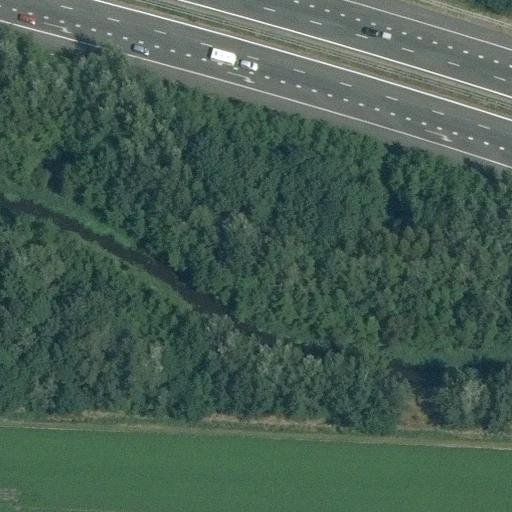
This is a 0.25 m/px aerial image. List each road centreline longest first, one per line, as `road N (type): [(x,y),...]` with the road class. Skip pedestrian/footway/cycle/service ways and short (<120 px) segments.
road 1 (motorway): [(32,0),(190,38),(511,138)]
road 2 (motorway): [(511,85),(233,0)]
